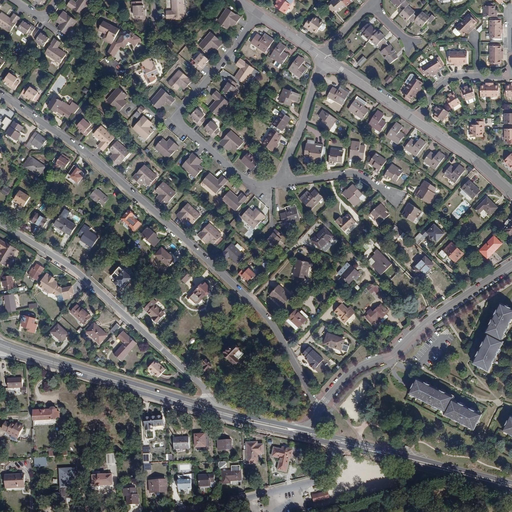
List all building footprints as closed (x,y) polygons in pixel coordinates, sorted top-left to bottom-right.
[(78,0),(77,3),(72,0),(71,0),(67,5),(82,15),(92,0),(91,0),(78,0)] [(169,10),(169,17),(172,16),(181,16),(186,16),(185,0),(174,0),(175,9),(169,10)] [(288,0),(278,0),(279,1),(277,4),(276,6),(286,13),(292,4),(288,1),(288,0)] [(337,10),(345,4),(341,0),(333,0),(330,2),(332,4),(328,7),(333,13),(337,10)] [(391,0),(390,1),(397,9),(399,7),(392,0),(391,0)] [(392,0),(399,7),(403,11),(408,5),(409,4),(406,1),(406,0),(392,0)] [(146,14),(145,14),(144,10),(144,5),(143,5),(142,1),(132,2),(132,7),(134,7),(135,16),(137,16),(138,19),(139,19),(145,19),(146,19),(146,14)] [(339,12),(346,6),(346,5),(345,4),(337,10),(339,12)] [(414,14),(416,12),(408,5),(403,11),(401,13),(408,20),(409,19),(413,23),(414,22),(415,20),(418,17),(414,14)] [(495,5),(484,5),(484,16),(497,16),(497,12),(495,12),(495,10),(495,5)] [(216,22),(226,29),(229,23),(231,21),(235,24),(240,17),(226,7),(216,22)] [(62,22),(61,24),(57,29),(67,35),(77,21),(64,11),(58,19),(62,22)] [(430,17),(422,11),(418,17),(415,20),(423,26),(427,21),(431,23),(435,17),(432,15),(430,17)] [(1,13),(0,14),(0,25),(10,32),(20,18),(14,14),(10,19),(1,13)] [(399,14),(406,22),(408,20),(401,13),(399,14)] [(477,22),(470,15),(463,20),(472,30),(475,27),(473,26),(477,22)] [(322,23),(323,23),(314,17),(311,21),(309,19),(304,25),(310,30),(311,29),(313,30),(316,32),(319,28),(321,30),(322,30),(325,27),(324,25),(322,23)] [(422,28),(423,26),(415,20),(414,22),(422,28)] [(469,33),(472,30),(463,20),(456,28),(463,35),(466,33),(468,31),(469,33)] [(501,21),(491,21),(491,29),(503,29),(503,26),(501,26),(501,21)] [(25,35),(27,33),(30,36),(35,29),(31,26),(30,27),(26,25),(23,22),(18,30),(25,35)] [(108,36),(105,42),(113,45),(118,30),(101,23),(98,32),(105,35),(108,36)] [(362,34),(369,40),(370,40),(378,31),(374,28),(373,29),(370,26),(366,23),(360,29),(363,33),(362,34)] [(503,33),(503,29),(491,29),(491,38),(501,38),(501,33),(503,33)] [(42,33),(38,30),(33,38),(36,40),(35,42),(43,47),(48,39),(45,37),(41,35),(42,33)] [(379,30),(378,31),(370,40),(377,46),(378,45),(381,47),(386,42),(387,41),(384,38),(381,35),(382,34),(379,30)] [(223,43),(211,32),(199,44),(208,52),(212,48),(213,46),(217,49),(223,43)] [(251,43),(265,53),(274,40),(265,33),(262,38),(257,34),(251,43)] [(108,50),(113,55),(124,49),(128,42),(135,46),(141,38),(134,35),(123,34),(117,41),(108,50)] [(62,42),(56,38),(46,52),(61,62),(67,54),(59,47),(62,42)] [(392,49),(389,46),(386,42),(381,47),(380,48),(382,51),(380,52),(386,59),(390,64),(399,57),(395,52),(396,52),(393,48),(392,49)] [(286,48),(279,43),(270,56),(279,63),(276,67),(279,69),(288,55),(283,52),(286,48)] [(501,46),(491,46),(490,54),(503,54),(503,51),(501,51),(501,46)] [(454,64),(458,64),(458,52),(449,51),(449,62),(454,62),(454,64)] [(466,62),(466,52),(458,52),(458,64),(461,64),(461,62),(466,62)] [(196,61),(193,64),(200,70),(203,67),(202,65),(205,62),(207,59),(201,53),(195,60),(196,61)] [(501,58),(503,58),(503,54),(490,54),(490,63),(501,63),(501,58)] [(288,69),(300,78),(306,69),(301,65),(305,61),(298,56),(288,69)] [(356,63),(360,66),(367,59),(363,56),(356,63)] [(236,64),(241,67),(235,77),(244,83),(254,67),(240,58),(236,64)] [(437,58),(436,58),(429,62),(436,73),(439,71),(438,69),(442,66),(441,66),(437,58)] [(433,75),(436,73),(429,62),(427,59),(421,63),(420,64),(422,67),(421,67),(422,68),(425,72),(427,76),(431,73),(433,75)] [(148,64),(146,60),(136,64),(138,69),(139,68),(141,71),(139,72),(141,76),(139,77),(139,78),(140,80),(141,81),(143,86),(148,84),(151,81),(149,78),(153,76),(148,64)] [(60,73),(65,76),(71,67),(66,63),(60,73)] [(168,82),(177,90),(181,86),(183,84),(186,87),(192,80),(180,69),(168,82)] [(390,75),(387,72),(382,77),(385,80),(390,75)] [(17,78),(9,73),(4,80),(8,83),(11,85),(10,86),(15,89),(20,82),(16,79),(17,78)] [(422,82),(413,76),(408,84),(419,92),(421,89),(419,88),(420,85),(422,82)] [(222,90),(224,92),(229,96),(235,88),(233,87),(236,84),(229,78),(225,82),(227,83),(224,87),(222,90)] [(417,95),(419,92),(408,84),(402,93),(411,99),(413,96),(415,94),(417,95)] [(464,99),(475,97),(471,84),(467,86),(468,87),(465,88),(461,89),(464,99)] [(481,96),(490,96),(490,84),(486,84),(486,85),(481,86),(481,96)] [(493,86),(493,84),(490,84),(490,96),(498,96),(499,86),(493,86)] [(26,86),(21,94),(25,97),(26,95),(29,97),(33,100),(39,92),(30,86),(29,88),(26,86)] [(327,96),(343,105),(350,91),(340,86),(338,90),(332,87),(327,96)] [(108,100),(120,111),(126,104),(123,101),(125,99),(128,95),(119,87),(108,100)] [(165,102),(170,106),(175,100),(162,89),(150,103),(158,110),(165,102)] [(291,100),(297,102),(300,94),(284,89),(279,102),(289,106),(291,100)] [(211,96),(216,101),(209,109),(213,112),(217,116),(229,102),(217,91),(211,96)] [(451,108),(460,102),(453,91),(450,93),(451,95),(449,96),(446,98),(451,108)] [(65,102),(64,102),(56,96),(48,104),(55,110),(56,109),(63,115),(64,114),(67,117),(72,111),(74,113),(79,107),(74,102),(70,106),(65,102)] [(349,109),(363,119),(369,111),(364,107),(367,103),(358,96),(349,109)] [(442,120),(448,112),(438,105),(435,108),(437,109),(436,111),(434,114),(435,115),(439,118),(442,120)] [(198,121),(197,123),(201,126),(206,119),(204,117),(205,115),(198,109),(192,116),(194,119),(198,121)] [(320,125),(328,131),(337,119),(323,110),(319,116),(323,120),(320,125)] [(369,124),(380,132),(387,123),(381,119),(384,115),(377,111),(369,124)] [(272,124),(282,131),(290,119),(281,112),(272,124)] [(150,127),(147,126),(151,122),(144,116),(133,128),(146,139),(153,131),(150,127)] [(12,120),(6,117),(2,124),(4,125),(1,129),(5,130),(12,120)] [(84,131),(83,133),(87,136),(93,129),(90,127),(91,125),(84,119),(77,126),(81,129),(84,131)] [(212,134),(211,135),(215,138),(220,131),(217,129),(219,127),(212,121),(206,128),(209,131),(212,134)] [(469,137),(481,137),(480,132),(480,129),(482,129),(482,121),(473,121),(473,125),(469,125),(469,137)] [(20,132),(23,127),(15,122),(7,134),(17,141),(22,133),(20,132)] [(387,136),(398,144),(405,135),(399,131),(402,127),(396,122),(387,136)] [(102,141),(98,146),(104,150),(115,138),(102,126),(94,134),(102,141)] [(231,131),(220,143),(227,150),(231,146),(233,148),(237,151),(244,142),(231,131)] [(262,144),(272,150),(280,138),(270,131),(262,144)] [(40,149),(47,140),(35,132),(25,146),(30,149),(33,144),(40,149)] [(5,136),(15,144),(17,141),(7,134),(5,136)] [(168,159),(179,146),(172,140),(169,144),(167,142),(163,138),(155,147),(168,159)] [(404,148),(416,156),(426,143),(420,138),(416,143),(411,139),(404,148)] [(118,141),(110,150),(114,154),(116,155),(113,159),(120,165),(131,153),(118,141)] [(356,159),(356,158),(364,159),(365,147),(360,146),(360,143),(352,141),(350,158),(356,159)] [(310,161),(321,162),(323,145),(317,144),(317,145),(306,144),(304,157),(310,158),(310,161)] [(337,162),(342,162),(344,153),(339,152),(339,150),(331,149),(329,164),(332,164),(333,161),(333,159),(337,160),(337,162)] [(241,161),(251,170),(252,171),(260,162),(249,152),(241,161)] [(424,160),(435,169),(445,157),(439,152),(436,156),(430,152),(424,160)] [(375,171),(378,173),(387,161),(380,156),(379,158),(375,155),(377,154),(376,153),(369,163),(374,166),(374,164),(378,167),(377,168),(375,171)] [(199,165),(197,163),(199,160),(193,154),(182,166),(195,178),(203,169),(199,165)] [(43,173),(42,172),(45,167),(30,156),(22,166),(26,169),(27,167),(39,176),(40,175),(42,176),(43,173)] [(60,156),(59,158),(56,156),(52,162),(55,164),(56,162),(60,165),(60,166),(61,166),(62,166),(66,169),(70,162),(60,156)] [(402,173),(398,171),(399,169),(392,164),(383,177),(387,179),(389,176),(390,175),(393,177),(392,178),(396,181),(402,173)] [(82,169),(81,170),(74,165),(66,178),(74,184),(75,182),(78,183),(86,172),(82,169)] [(145,165),(134,177),(141,184),(144,180),(146,182),(149,185),(157,177),(145,165)] [(451,165),(444,174),(455,183),(465,170),(459,165),(456,169),(451,165)] [(202,182),(216,193),(227,181),(221,176),(218,181),(209,174),(202,182)] [(420,187),(415,195),(429,204),(436,194),(433,192),(436,188),(425,181),(421,188),(420,187)] [(480,190),(469,181),(462,189),(473,198),(480,190)] [(163,182),(156,190),(160,194),(162,196),(159,200),(165,206),(177,194),(163,182)] [(5,185),(1,191),(7,196),(11,190),(5,185)] [(49,193),(53,196),(59,188),(54,185),(49,193)] [(361,200),(358,198),(362,194),(354,185),(348,190),(347,189),(343,193),(355,206),(361,200)] [(99,201),(103,204),(108,198),(99,190),(98,191),(96,189),(90,196),(97,202),(99,201)] [(470,201),(473,198),(462,189),(460,192),(470,201)] [(299,198),(311,209),(323,197),(315,190),(311,194),(307,190),(299,198)] [(14,200),(24,206),(30,197),(20,191),(14,200)] [(229,191),(222,199),(236,211),(247,198),(241,193),(237,198),(229,191)] [(488,198),(475,209),(479,213),(484,209),(490,215),(497,208),(488,198)] [(380,223),(390,214),(386,210),(385,211),(383,208),(384,206),(381,203),(369,215),(375,220),(376,219),(380,223)] [(422,212),(409,203),(406,207),(408,208),(406,211),(405,210),(402,215),(413,222),(416,217),(418,218),(422,212)] [(188,204),(178,216),(185,222),(188,219),(190,220),(194,224),(202,216),(188,204)] [(283,224),(300,219),(296,205),(285,208),(286,212),(280,214),(283,224)] [(129,211),(128,211),(126,209),(121,214),(124,216),(122,218),(130,226),(133,223),(131,221),(130,221),(131,218),(133,215),(134,215),(129,211)] [(253,230),(264,217),(257,211),(254,215),(252,213),(247,209),(240,218),(253,230)] [(479,213),(485,220),(490,215),(484,209),(479,213)] [(30,220),(42,228),(47,220),(35,212),(30,220)] [(54,225),(70,235),(76,225),(61,216),(54,225)] [(210,223),(199,235),(205,241),(208,238),(210,239),(214,243),(222,235),(210,223)] [(80,240),(92,247),(98,237),(89,231),(90,228),(84,224),(78,234),(82,236),(80,240)] [(434,224),(426,232),(429,234),(437,242),(445,234),(434,224)] [(393,232),(392,234),(397,238),(403,233),(395,225),(391,230),(393,232)] [(325,227),(311,240),(320,249),(334,236),(325,227)] [(341,227),(336,231),(343,240),(348,236),(341,227)] [(160,240),(157,237),(158,236),(151,230),(148,228),(142,234),(155,246),(160,240)] [(282,234),(275,228),(272,232),(273,234),(271,236),(268,239),(275,246),(281,239),(280,237),(282,234)] [(413,239),(419,245),(429,234),(426,232),(423,229),(413,239)] [(502,244),(494,236),(483,247),(480,251),(487,258),(502,244)] [(6,242),(3,240),(0,244),(0,247),(2,249),(0,251),(0,262),(6,266),(17,248),(6,242)] [(447,254),(452,259),(460,250),(452,242),(443,251),(442,250),(439,253),(444,258),(446,256),(447,254)] [(230,256),(238,264),(245,256),(232,243),(220,256),(225,261),(230,256)] [(156,254),(168,266),(176,257),(170,252),(169,254),(162,248),(156,254)] [(368,261),(381,275),(393,264),(377,249),(374,252),(375,254),(368,261)] [(465,252),(462,249),(460,250),(452,259),(447,254),(446,256),(454,264),(465,252)] [(425,257),(413,270),(422,278),(434,265),(425,257)] [(138,259),(135,262),(142,269),(145,266),(143,264),(141,262),(138,259)] [(294,275),(307,278),(310,263),(298,260),(294,275)] [(35,277),(38,279),(44,268),(37,264),(34,269),(38,272),(35,277)] [(334,269),(339,274),(343,271),(338,265),(334,269)] [(341,276),(349,283),(359,273),(351,266),(341,276)] [(119,283),(124,287),(132,278),(120,267),(111,276),(116,280),(114,282),(117,285),(119,283)] [(247,270),(244,268),(238,274),(242,278),(244,276),(246,279),(250,282),(256,275),(248,269),(247,270)] [(180,277),(186,283),(192,276),(186,270),(180,277)] [(50,278),(51,277),(46,274),(39,287),(44,290),(43,291),(48,294),(53,294),(56,296),(57,298),(62,302),(64,301),(64,300),(66,300),(71,299),(70,296),(74,295),(72,287),(61,290),(61,288),(58,286),(57,283),(54,281),(50,278)] [(5,289),(14,288),(12,276),(3,277),(5,289)] [(370,297),(370,295),(376,298),(381,288),(369,282),(363,293),(370,297)] [(209,291),(210,290),(208,288),(209,286),(206,283),(205,284),(204,283),(202,285),(201,284),(190,297),(196,302),(198,302),(202,299),(205,295),(208,295),(209,293),(209,291)] [(279,285),(270,295),(282,306),(291,296),(279,285)] [(15,308),(16,308),(14,294),(5,296),(7,309),(8,312),(16,311),(15,308)] [(340,295),(340,294),(335,300),(341,305),(342,304),(345,300),(340,295)] [(166,315),(156,305),(158,303),(153,299),(145,309),(155,318),(154,319),(158,323),(166,315)] [(497,309),(495,311),(496,312),(498,313),(496,316),(495,315),(486,332),(488,333),(479,350),(481,351),(480,354),(478,353),(477,353),(475,355),(476,356),(473,363),(478,365),(479,364),(483,366),(482,367),(488,370),(502,345),(500,344),(502,341),(502,340),(500,340),(502,336),(503,337),(511,320),(511,308),(501,303),(497,309)] [(347,309),(342,304),(341,305),(339,307),(340,308),(338,310),(337,309),(334,312),(338,316),(339,315),(342,318),(341,319),(340,320),(344,324),(353,315),(347,309)] [(389,316),(387,314),(389,311),(381,304),(373,312),(372,310),(369,314),(375,320),(378,318),(382,322),(389,316)] [(71,312),(84,324),(92,316),(82,307),(80,308),(77,305),(71,312)] [(300,312),(297,309),(289,318),(292,321),(293,320),(300,326),(306,319),(300,313),(300,312)] [(23,315),(20,325),(33,329),(35,319),(33,318),(34,315),(26,312),(25,316),(23,315)] [(59,324),(58,324),(56,322),(50,329),(52,331),(51,332),(62,342),(69,334),(59,324)] [(110,331),(114,334),(121,326),(117,323),(110,331)] [(100,343),(107,335),(101,329),(100,331),(93,324),(87,331),(100,343)] [(207,333),(213,339),(217,335),(210,329),(208,331),(207,333)] [(126,352),(127,353),(137,342),(124,331),(118,337),(124,343),(114,354),(119,359),(126,352)] [(344,341),(341,339),(342,338),(328,333),(324,344),(330,346),(341,350),(343,344),(344,341)] [(119,359),(121,361),(138,343),(137,342),(127,353),(126,352),(119,359)] [(241,358),(240,358),(243,353),(233,344),(230,347),(229,346),(223,352),(236,364),(241,358)] [(323,360),(309,347),(302,354),(305,357),(305,358),(308,361),(311,363),(309,365),(314,369),(317,366),(318,366),(320,366),(322,365),(322,363),(321,362),(323,360)] [(201,365),(206,371),(212,365),(206,359),(204,362),(203,361),(201,362),(202,363),(201,365)] [(165,369),(154,360),(147,369),(158,378),(165,369)] [(8,384),(8,388),(21,387),(23,387),(22,378),(14,378),(14,379),(5,379),(5,383),(6,384),(8,384)] [(475,412),(471,411),(472,409),(452,399),(453,397),(437,389),(433,388),(434,387),(417,379),(410,394),(445,412),(444,414),(474,429),(482,414),(475,411),(475,412)] [(52,408),(51,409),(33,410),(33,421),(52,420),(56,419),(56,417),(59,417),(59,412),(57,412),(57,409),(55,409),(54,408),(52,408)] [(162,416),(144,418),(145,430),(152,430),(152,427),(163,426),(162,416)] [(9,430),(11,425),(6,422),(3,429),(8,431),(9,430)] [(11,425),(9,430),(8,431),(7,433),(18,438),(24,427),(20,425),(19,426),(12,423),(11,425)] [(210,447),(209,433),(194,434),(195,448),(210,447)] [(173,438),(174,448),(189,448),(189,437),(173,438)] [(218,441),(218,450),(231,449),(231,440),(218,441)] [(249,450),(246,450),(243,450),(243,461),(243,464),(258,463),(258,454),(263,454),(263,444),(257,444),(257,442),(249,442),(249,450)] [(287,448),(286,450),(282,449),(274,448),(272,456),(280,458),(277,470),(286,472),(289,458),(291,458),(293,449),(287,448)] [(106,454),(106,464),(117,464),(117,453),(106,454)] [(47,465),(46,457),(43,457),(42,457),(35,458),(34,458),(34,465),(47,465)] [(60,487),(70,486),(70,487),(76,486),(75,468),(59,469),(60,487)] [(230,483),(230,481),(241,480),(241,470),(231,471),(222,471),(222,483),(230,483)] [(5,475),(6,488),(18,487),(18,485),(24,485),(24,474),(5,475)] [(92,475),(92,486),(113,485),(112,474),(92,475)] [(199,475),(200,486),(214,486),(214,475),(199,475)] [(188,492),(188,489),(192,489),(191,479),(178,480),(178,492),(188,492)] [(154,493),(154,491),(167,491),(166,481),(153,481),(153,480),(149,480),(150,493),(154,493)] [(70,498),(70,487),(70,486),(60,487),(60,494),(58,494),(58,493),(53,493),(53,503),(58,503),(66,503),(66,502),(66,498),(70,498)] [(327,500),(324,491),(311,495),(314,503),(327,500)] [(127,496),(127,504),(139,504),(138,495),(127,496)]
